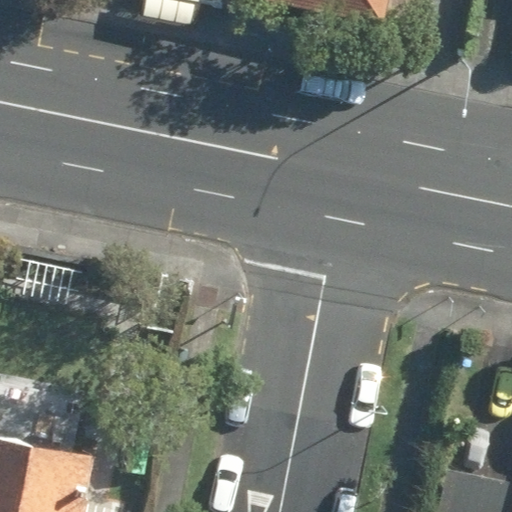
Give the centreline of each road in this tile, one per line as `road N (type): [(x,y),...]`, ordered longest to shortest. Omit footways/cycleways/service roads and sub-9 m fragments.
road 1 (secondary): [(346,171),(0,103)]
road 2 (residential): [(346,171),(278,511)]
road 3 (unknown): [(416,185),(449,0)]
road 4 (secondary): [(511,205),(346,171)]
